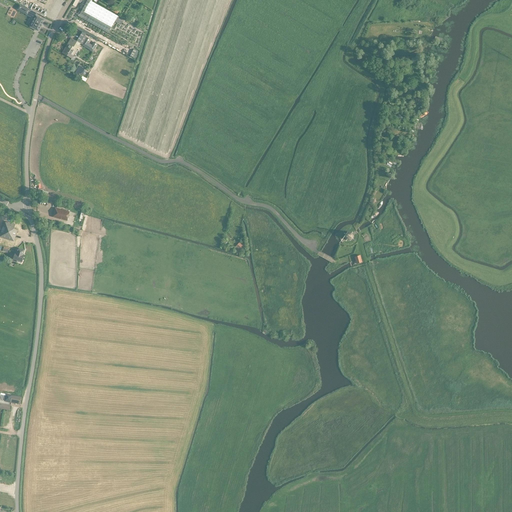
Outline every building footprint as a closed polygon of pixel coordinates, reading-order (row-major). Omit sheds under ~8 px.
[(89,0),(87,0),(82,11),(111,27),(115,21),(117,18),(118,16),(89,0)] [(27,14),(29,10),(20,5),(18,9),(27,14)] [(118,12),(108,6),(107,8),(117,14),(118,12)] [(37,13),(32,11),(31,14),(36,16),(30,27),(38,31),(44,20),(36,16),(37,13)] [(80,43),(76,41),(71,38),(62,53),(71,58),(80,43)] [(98,45),(94,42),(92,46),(88,44),(90,40),(87,38),(82,46),(93,52),(98,45)] [(138,52),(135,50),(134,49),(130,56),(134,58),(138,52)] [(78,68),(75,73),(79,75),(79,73),(81,74),(83,71),(84,69),(79,66),(78,68)] [(69,211),(55,207),(53,213),(54,213),(53,217),(67,221),(69,211)] [(15,225),(5,221),(0,235),(0,236),(14,241),(17,230),(13,229),(15,225)] [(344,237),(345,238),(346,240),(350,241),(353,239),(353,236),(352,233),(348,232),(345,234),(344,237)] [(240,241),(236,246),(242,251),(245,246),(240,241)] [(18,248),(16,254),(15,253),(13,259),(22,262),(24,256),(23,256),(25,250),(18,248)] [(19,403),(21,397),(14,396),(12,395),(6,394),(1,393),(0,396),(0,400),(5,401),(5,400),(10,401),(13,402),(19,403)]
